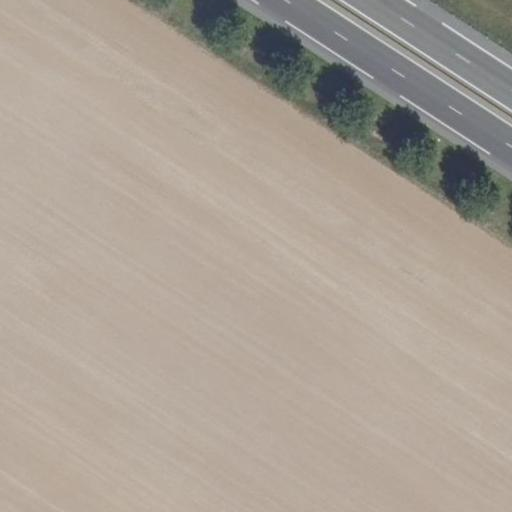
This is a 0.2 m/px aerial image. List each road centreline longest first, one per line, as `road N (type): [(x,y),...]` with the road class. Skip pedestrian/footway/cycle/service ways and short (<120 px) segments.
road 1 (track): [(406,178),(131,0)]
road 2 (trunk): [(287,0),(511,146)]
road 3 (trunk): [(511,89),(374,0)]
